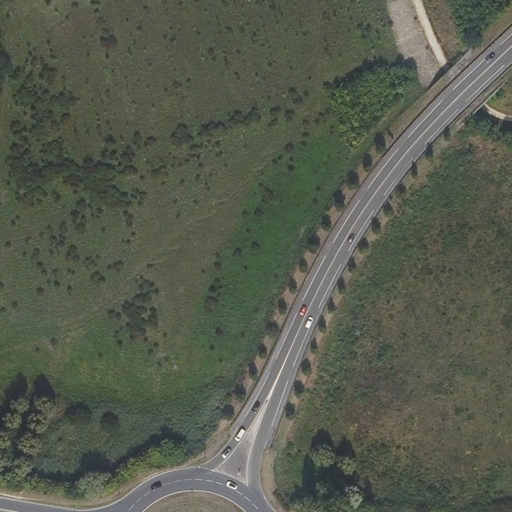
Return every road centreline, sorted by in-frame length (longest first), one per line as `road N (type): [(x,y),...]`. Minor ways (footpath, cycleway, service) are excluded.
road 1 (primary): [(301,326),(381,182),(511,46)]
road 2 (primary): [(301,326),(238,436),(190,481)]
road 3 (primary): [(258,509),(255,460),(301,326)]
